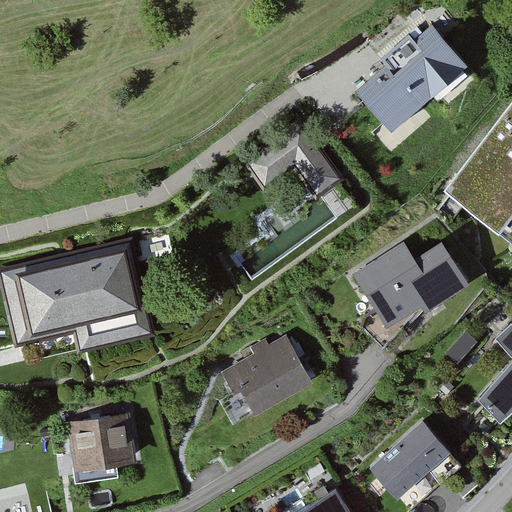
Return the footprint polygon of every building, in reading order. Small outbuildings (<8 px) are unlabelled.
[(445,42),(366,108),(398,146),(477,80),(445,42)] [(511,102),(441,193),(500,239),(511,223),(511,102)] [(301,125),(248,162),(265,186),(294,166),(315,196),(339,180),(301,125)] [(130,242),(0,272),(0,277),(19,356),(150,324),(130,242)] [(403,247),(354,277),(378,318),(413,297),(424,316),(466,291),(440,246),(413,263),(403,247)] [(511,369),(479,402),(502,425),(511,414),(511,325),(496,341),(511,357),(511,369)] [(286,336),(219,374),(232,397),(241,392),(255,417),(313,384),(286,336)] [(129,415),(66,424),(73,475),(137,465),(129,415)] [(423,423),(369,469),(395,500),(449,455),(423,423)] [(0,488),(0,511),(34,511),(26,481),(0,488)] [(349,511),(337,490),(298,511),(349,511)]
